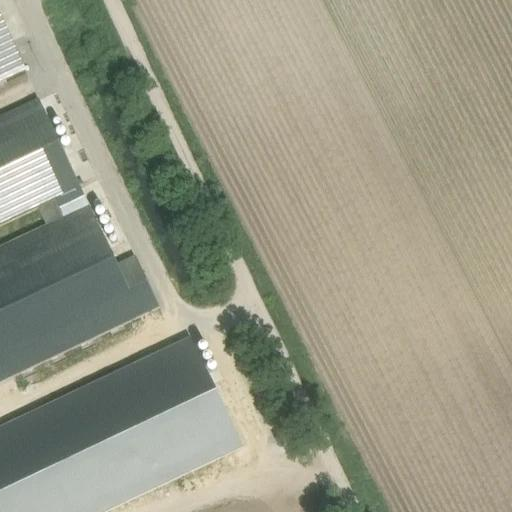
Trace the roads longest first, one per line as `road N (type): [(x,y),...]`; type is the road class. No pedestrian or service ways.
road 1 (track): [(365,511),(113,0)]
road 2 (unknown): [(0,102),(124,21)]
